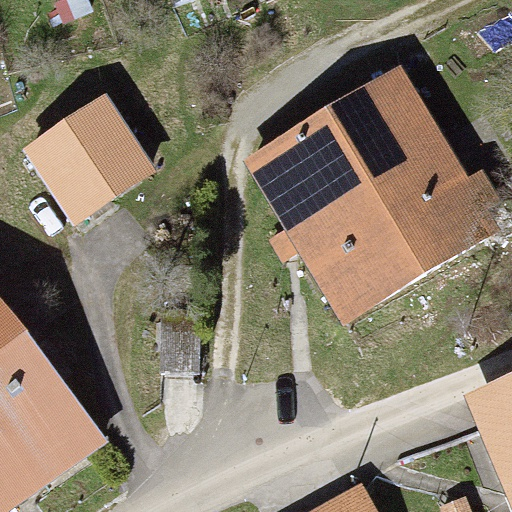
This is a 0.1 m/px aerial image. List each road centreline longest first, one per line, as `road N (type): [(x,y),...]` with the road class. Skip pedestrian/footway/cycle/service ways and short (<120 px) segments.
road 1 (track): [(458,0),(308,67),(265,92),(245,117),(232,166),(228,340),(247,466)]
road 2 (residential): [(423,399),(247,466),(171,511)]
